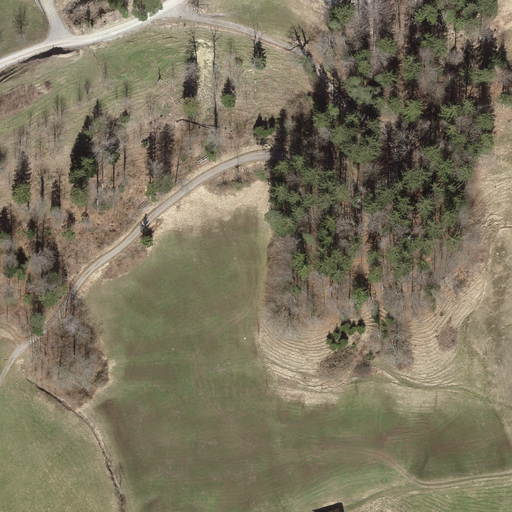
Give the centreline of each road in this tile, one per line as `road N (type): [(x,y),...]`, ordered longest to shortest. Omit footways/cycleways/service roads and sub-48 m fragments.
road 1 (track): [(0,380),(18,350),(56,322),(81,276),(222,166),(287,159),(374,190),(395,171),(387,130),(342,101),(299,53),(228,24),(156,12)]
road 2 (track): [(511,477),(401,489),(350,509),(315,511)]
road 3 (residential): [(176,0),(124,28),(0,65)]
